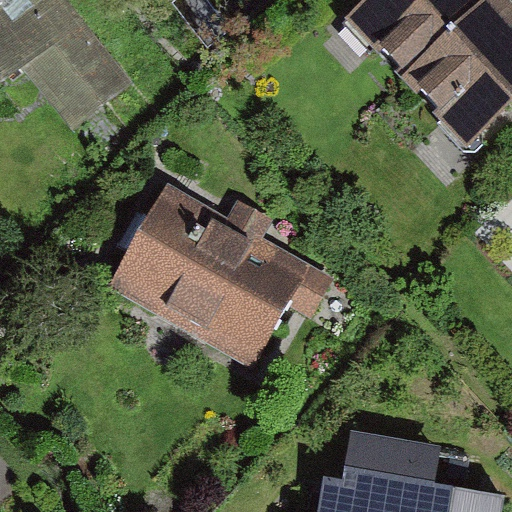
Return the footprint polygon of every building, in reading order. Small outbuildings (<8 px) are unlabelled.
[(22,0),(0,0),(0,66),(23,49),(41,71),(66,51),(99,95),(114,80),(59,0),(26,0),(24,2),(22,0)] [(362,0),(361,1),(381,27),(372,38),(409,77),(483,0),(362,0)] [(511,19),(491,0),(483,0),(409,77),(443,110),(452,99),(470,123),(511,86),(511,19)] [(217,22),(207,7),(189,21),(198,35),(217,22)] [(157,188),(110,277),(248,355),(295,267),(250,239),(261,218),(232,202),(219,222),(157,188)] [(405,442),(345,431),(337,485),(321,478),(316,511),(493,511),(496,499),(430,486),(430,468),(403,462),(405,442)]
